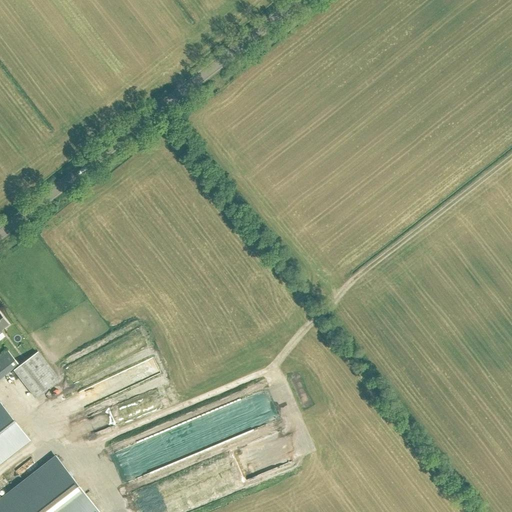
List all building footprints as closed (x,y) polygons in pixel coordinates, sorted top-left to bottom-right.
[(0,331),(8,325),(0,313),(0,331)] [(1,340),(14,355),(19,352),(6,337),(1,340)] [(37,353),(20,366),(9,351),(0,358),(0,378),(13,368),(14,370),(36,398),(60,380),(50,367),(38,351),(37,353)] [(150,393),(135,399),(135,401),(121,406),(125,417),(155,407),(150,393)] [(0,401),(0,463),(30,440),(0,401)] [(0,511),(99,511),(57,458),(0,502),(0,511)]
